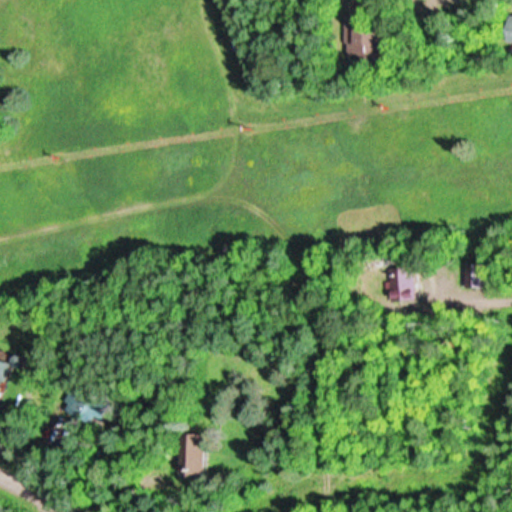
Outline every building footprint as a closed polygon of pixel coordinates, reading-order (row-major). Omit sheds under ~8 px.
[(347,54),(384,54),(383,14),(346,14),(347,54)] [(392,301),(416,301),(416,269),(392,269),(392,301)] [(0,398),(5,401),(19,366),(0,357),(0,398)] [(79,387),(70,407),(101,422),(110,402),(79,387)] [(211,434),(210,474),(186,473),(186,433),(211,434)]
